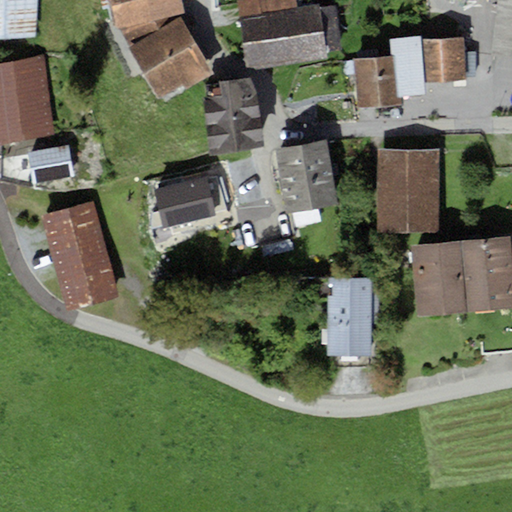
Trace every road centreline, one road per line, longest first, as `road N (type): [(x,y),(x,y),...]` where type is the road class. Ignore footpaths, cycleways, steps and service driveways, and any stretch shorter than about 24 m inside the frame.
road 1 (residential): [(511,377),(357,409),(303,406),(51,307),(13,255),(0,214)]
road 2 (residential): [(205,0),(217,52),(256,76),(284,128),(315,134),(511,124)]
road 3 (track): [(262,152),(49,201),(0,192)]
